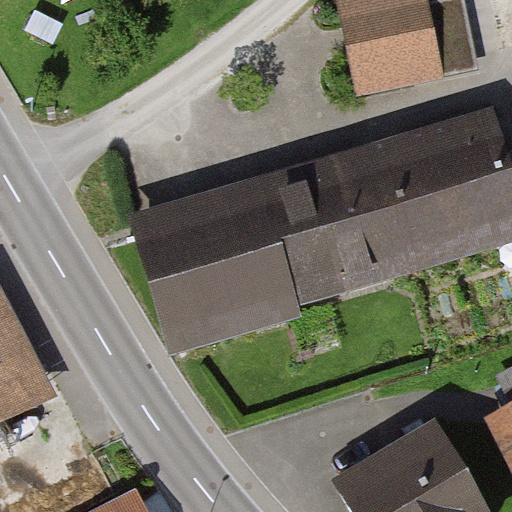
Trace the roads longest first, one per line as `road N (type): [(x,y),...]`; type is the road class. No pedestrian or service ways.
road 1 (tertiary): [(0,153),(143,404),(223,511)]
road 2 (track): [(21,190),(213,72),(296,0)]
